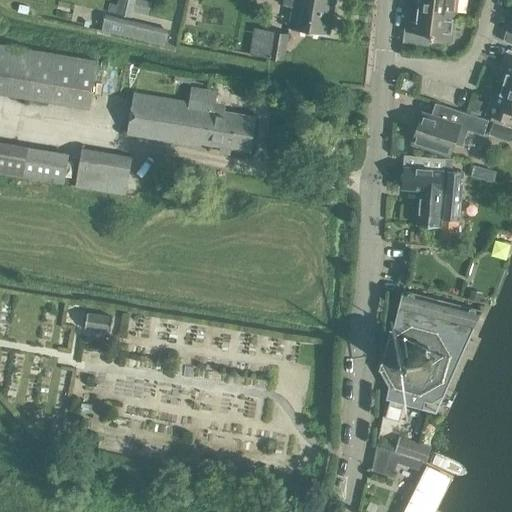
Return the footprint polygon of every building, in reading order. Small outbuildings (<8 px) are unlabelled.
[(134,0),(119,0),(118,5),(111,4),(109,12),(131,18),(134,0)] [(284,0),(283,5),(292,7),(288,28),(329,35),(334,0),(284,0)] [(418,0),(418,11),(455,16),(457,0),(418,0)] [(455,16),(418,11),(415,33),(430,35),(430,39),(452,42),(455,16)] [(170,31),(106,14),(102,30),(166,46),(170,31)] [(284,60),(289,34),(271,31),(268,57),(284,60)] [(0,44),(0,94),(90,109),(99,61),(0,44)] [(510,63),(503,83),(511,86),(511,50),(508,49),(504,61),(510,63)] [(415,82),(405,78),(402,89),(412,92),(415,82)] [(511,86),(503,83),(496,103),(491,101),(486,114),(511,122),(511,86)] [(217,92),(191,88),(189,101),(134,92),(127,135),(208,149),(208,144),(249,151),(255,117),(214,110),(217,92)] [(487,120),(439,104),(436,115),(432,117),(422,114),(412,142),(450,155),(454,142),(462,145),(467,129),(483,134),(487,120)] [(0,142),(0,173),(64,184),(69,154),(0,142)] [(131,158),(82,149),(76,186),(125,195),(131,158)] [(417,225),(439,227),(440,227),(445,171),(446,159),(415,156),(414,168),(404,167),(402,188),(419,190),(417,225)] [(496,171),(474,165),(471,175),(493,182),(496,171)] [(463,172),(445,171),(440,227),(439,227),(438,238),(457,239),(463,172)] [(481,312),(403,292),(393,332),(392,331),(381,371),(389,387),(387,399),(423,409),(425,402),(432,403),(442,397),(481,312)] [(111,332),(113,316),(88,312),(86,328),(111,332)] [(377,451),(374,469),(395,476),(399,466),(401,457),(377,451)] [(401,457),(399,466),(416,470),(417,468),(420,462),(401,457)] [(423,467),(402,511),(433,511),(449,478),(423,467)]
